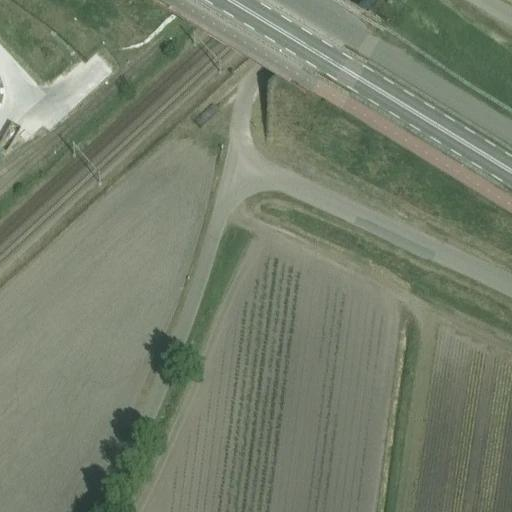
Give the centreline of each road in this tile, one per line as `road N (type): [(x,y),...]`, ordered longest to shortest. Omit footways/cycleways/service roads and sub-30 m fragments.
road 1 (unclassified): [(95,511),(200,278),(233,162)]
road 2 (tertiary): [(227,0),(511,172)]
road 3 (unclassified): [(233,162),(511,290)]
road 4 (unclassified): [(291,0),(511,134)]
road 5 (unclassified): [(233,162),(243,105),(259,72),(332,0)]
